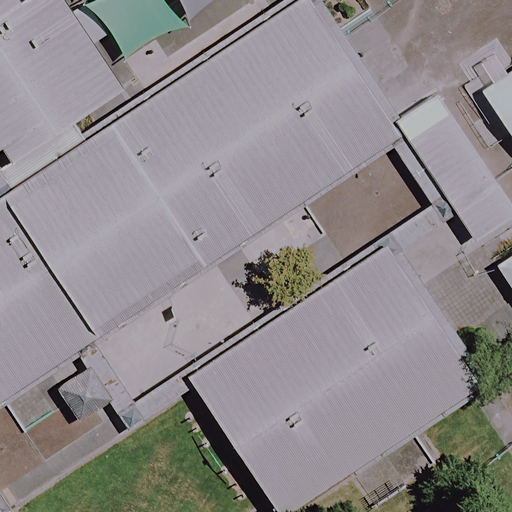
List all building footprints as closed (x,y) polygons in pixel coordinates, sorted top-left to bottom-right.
[(0,0),(0,158),(108,86),(50,0),(0,0)] [(0,391),(391,131),(303,0),(267,0),(0,177),(0,391)] [(511,57),(472,84),(511,144),(511,57)] [(499,177),(436,84),(388,117),(450,210),(499,177)] [(282,511),(456,397),(362,257),(161,391),(242,511),(282,511)] [(511,257),(500,266),(511,283),(511,257)]
